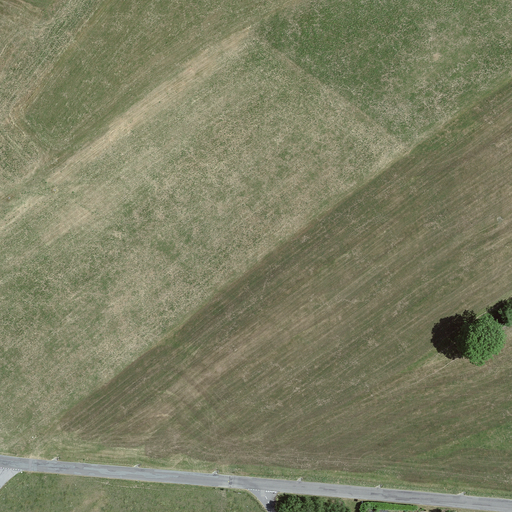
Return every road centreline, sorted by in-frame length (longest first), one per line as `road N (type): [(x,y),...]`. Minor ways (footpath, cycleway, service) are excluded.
road 1 (tertiary): [(239,482),(511,511)]
road 2 (tertiary): [(0,463),(239,482)]
